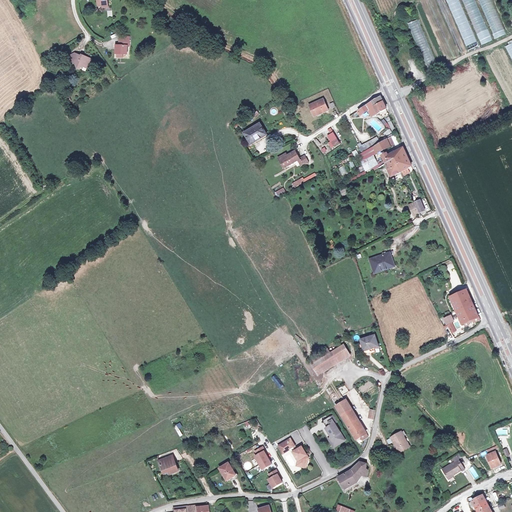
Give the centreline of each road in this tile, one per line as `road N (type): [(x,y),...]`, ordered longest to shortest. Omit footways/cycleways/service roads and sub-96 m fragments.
road 1 (residential): [(154,511),(288,494),(335,474),(370,446),(391,372),(488,321)]
road 2 (secondary): [(384,89),(488,321)]
road 3 (secondary): [(496,317),(393,85)]
